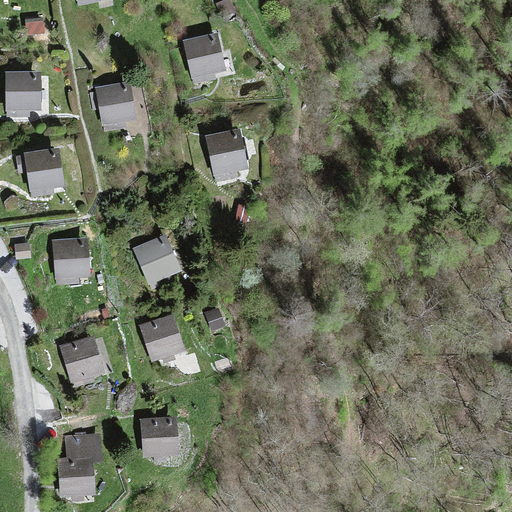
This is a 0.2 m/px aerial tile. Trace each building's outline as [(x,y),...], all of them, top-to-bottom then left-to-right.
[(205,32),(174,39),(183,81),(215,73),(205,32)] [(31,73),(0,73),(0,112),(31,112),(31,73)] [(117,82),(85,88),(92,128),(124,123),(117,82)] [(224,128),(192,135),(202,177),(233,170),(224,128)] [(48,149),(15,154),(22,198),(55,193),(48,149)] [(154,237),(125,250),(140,286),(170,274),(154,237)] [(74,239),(43,243),(48,283),(78,280),(74,239)] [(157,316),(127,326),(139,364),(169,354),(157,316)] [(80,338),(51,346),(62,384),(91,376),(80,338)] [(157,418),(124,421),(128,458),(161,454),(157,418)] [(57,460),(45,461),(48,501),(82,499),(78,437),(55,438),(57,460)]
